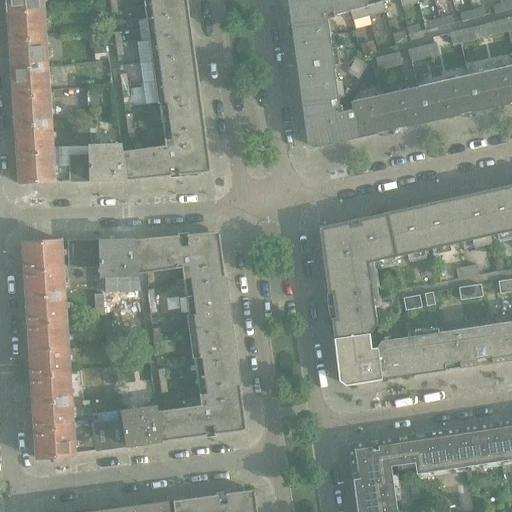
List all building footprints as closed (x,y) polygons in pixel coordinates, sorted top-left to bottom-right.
[(42,0),(7,0),(8,11),(43,9),(42,0)] [(193,44),(187,0),(163,0),(143,2),(150,50),(193,44)] [(287,0),(291,22),(318,18),(323,19),(334,16),(329,0),(287,0)] [(350,12),(346,0),(329,0),(334,16),(350,12)] [(369,17),(363,0),(346,0),(350,12),(353,22),(369,17)] [(385,12),(382,3),(381,0),(363,0),(369,17),(385,12)] [(495,14),(511,9),(511,0),(505,3),(493,6),(495,14)] [(117,2),(110,3),(111,16),(119,15),(117,2)] [(486,16),(484,8),(460,15),(452,17),(452,16),(427,23),(430,30),(454,24),(462,22),(486,16)] [(43,9),(8,11),(12,69),(47,66),(43,9)] [(338,100),(325,21),(323,19),(318,18),(291,22),(302,106),(330,102),(338,100)] [(511,30),(509,19),(450,34),(453,46),(511,30)] [(409,36),(421,32),(419,25),(407,28),(409,36)] [(114,33),(115,45),(123,44),(122,32),(114,33)] [(395,44),(410,41),(407,32),(393,36),(395,44)] [(123,44),(115,45),(117,58),(125,57),(123,44)] [(200,92),(193,44),(150,50),(156,97),(200,92)] [(439,56),(436,44),(408,51),(411,63),(439,56)] [(402,65),(399,53),(376,59),(379,71),(402,65)] [(356,59),(348,73),(359,80),(367,66),(356,59)] [(47,66),(12,69),(15,126),(51,124),(47,66)] [(511,104),(511,68),(453,82),(460,116),(511,104)] [(119,75),(121,87),(129,86),(127,73),(119,75)] [(460,116),(453,82),(389,96),(397,130),(460,116)] [(129,86),(121,87),(123,99),(131,98),(129,86)] [(207,143),(200,92),(156,97),(158,105),(160,105),(165,147),(207,143)] [(397,130),(389,96),(352,104),(354,111),(339,114),(331,111),(330,102),(302,106),(308,144),(314,148),(397,130)] [(133,114),(125,115),(127,127),(134,126),(133,114)] [(51,124),(15,126),(19,184),(55,181),(51,124)] [(134,126),(127,127),(128,140),(136,139),(134,126)] [(211,171),(208,154),(207,143),(165,147),(124,152),(128,181),(161,178),(161,177),(179,175),(179,176),(209,173),(208,172),(209,170),(211,171)] [(121,145),(102,146),(90,146),(90,148),(90,156),(89,156),(91,182),(126,181),(128,181),(124,152),(122,153),(121,145)] [(90,148),(58,148),(58,166),(70,166),(70,157),(89,156),(90,156),(90,148)] [(70,166),(71,183),(91,182),(89,156),(70,157),(70,166)] [(511,185),(448,200),(458,244),(511,231),(511,185)] [(458,244),(448,200),(384,214),(385,215),(393,258),(458,244)] [(393,258),(385,215),(369,218),(368,219),(366,220),(366,221),(365,222),(365,223),(365,224),(365,225),(351,227),(351,222),(319,229),(328,294),(332,294),(336,319),(332,319),(336,354),(372,349),(370,334),(377,326),(369,264),(393,258)] [(223,263),(221,249),(220,241),(219,234),(218,235),(216,234),(217,233),(187,236),(187,237),(169,238),(169,237),(136,240),(141,274),(182,268),(223,263)] [(141,274),(136,240),(100,241),(101,277),(138,276),(138,274),(141,274)] [(23,244),(25,272),(27,299),(64,296),(61,241),(23,244)] [(101,277),(100,241),(84,242),(85,274),(94,273),(94,277),(101,277)] [(85,274),(84,242),(69,242),(70,275),(85,274)] [(230,310),(226,286),(223,263),(182,268),(189,315),(230,310)] [(479,276),(477,266),(456,270),(458,280),(479,276)] [(511,292),(511,280),(499,283),(501,295),(511,292)] [(483,298),(481,285),(459,289),(461,301),(483,298)] [(156,302),(155,289),(147,290),(149,303),(156,302)] [(435,305),(433,293),(425,295),(427,307),(435,305)] [(94,296),(96,316),(105,316),(103,295),(94,296)] [(64,296),(27,299),(30,353),(68,350),(64,296)] [(420,296),(404,299),(406,312),(422,308),(420,296)] [(156,302),(149,303),(150,315),(158,314),(156,302)] [(190,339),(233,333),(230,310),(189,315),(186,316),(190,339)] [(511,361),(511,322),(502,324),(508,362),(511,361)] [(508,362),(502,324),(439,333),(444,371),(508,362)] [(152,330),(154,342),(162,341),(160,328),(152,330)] [(236,354),(233,333),(190,339),(192,360),(195,360),(236,354)] [(444,371),(439,333),(402,339),(408,377),(444,371)] [(408,377),(402,339),(382,342),(377,348),(372,349),(336,354),(340,381),(346,386),(408,377)] [(162,341),(154,342),(155,354),(163,353),(162,341)] [(68,350),(30,353),(34,406),(71,404),(68,350)] [(242,400),(239,377),(236,354),(195,360),(201,405),(242,400)] [(158,370),(159,383),(167,381),(165,369),(158,370)] [(167,381),(159,383),(161,395),(169,394),(167,381)] [(246,429),(244,415),(242,400),(201,405),(201,406),(160,412),(164,442),(197,438),(196,437),(214,434),(214,435),(244,431),(243,430),(245,428),(246,429)] [(71,404),(34,406),(37,460),(75,457),(71,404)] [(164,442),(160,412),(157,412),(156,407),(122,411),(123,422),(93,426),(96,451),(126,447),(161,442),(164,442)] [(511,459),(511,421),(462,429),(467,466),(511,459)] [(467,466),(462,429),(386,440),(390,467),(407,464),(416,463),(417,473),(467,466)] [(390,467),(386,440),(354,445),(352,445),(351,446),(351,447),(350,448),(349,450),(354,481),(390,475),(389,467),(390,467)] [(417,473),(416,463),(407,464),(409,475),(417,473)] [(395,511),(390,475),(354,481),(357,511),(395,511)] [(420,500),(418,486),(410,487),(412,501),(420,500)] [(257,511),(257,507),(255,499),(255,492),(254,493),(252,492),(252,491),(226,494),(226,495),(208,498),(208,497),(173,502),(174,511),(257,511)] [(170,511),(169,502),(125,508),(96,511),(170,511)]
